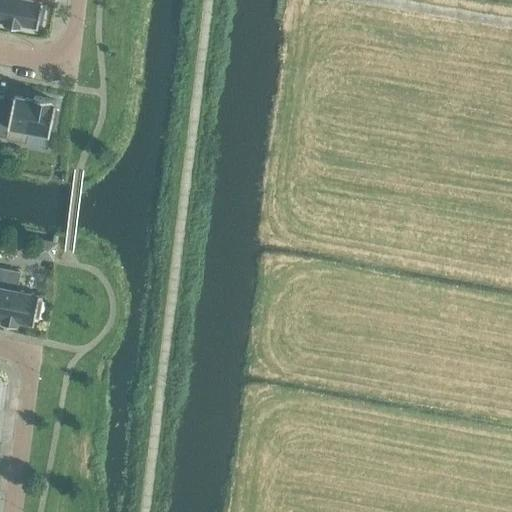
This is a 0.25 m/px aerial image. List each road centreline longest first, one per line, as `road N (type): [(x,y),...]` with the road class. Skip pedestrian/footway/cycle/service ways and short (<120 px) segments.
road 1 (residential): [(11,511),(30,356),(0,350)]
road 2 (track): [(511,25),(369,0)]
road 3 (residential): [(78,0),(69,65),(0,55)]
